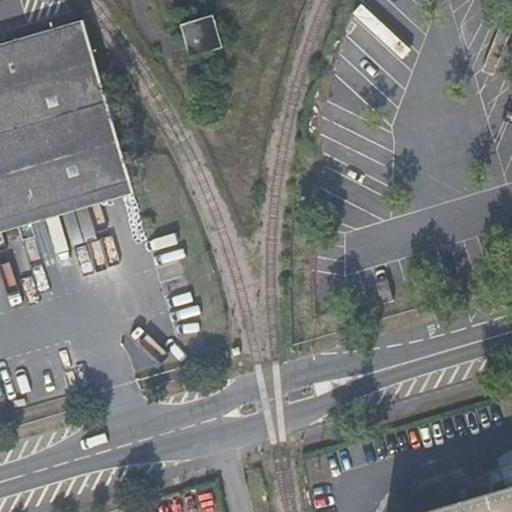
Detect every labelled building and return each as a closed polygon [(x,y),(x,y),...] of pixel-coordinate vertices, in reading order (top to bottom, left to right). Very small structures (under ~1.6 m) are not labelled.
[(163,0),(168,16),(218,0),(163,0)] [(182,21),(192,53),(224,43),(214,12),(182,21)] [(84,17),(0,41),(0,216),(132,178),(84,17)] [(132,178),(0,216),(0,230),(135,190),(132,178)] [(511,511),(511,483),(416,511),(511,511)]
